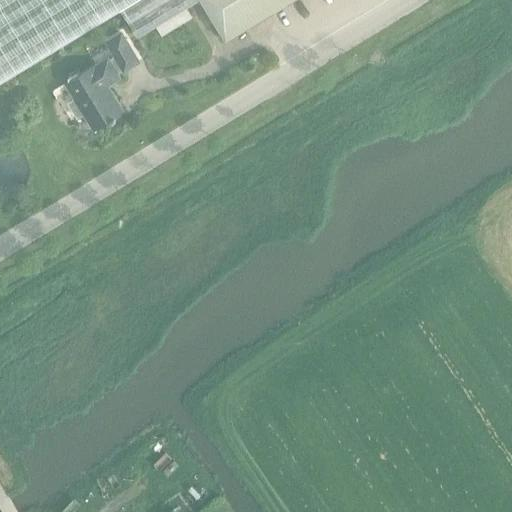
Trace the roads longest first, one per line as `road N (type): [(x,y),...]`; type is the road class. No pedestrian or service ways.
road 1 (unknown): [(469,0),(0,293)]
road 2 (unclassified): [(401,0),(0,245)]
